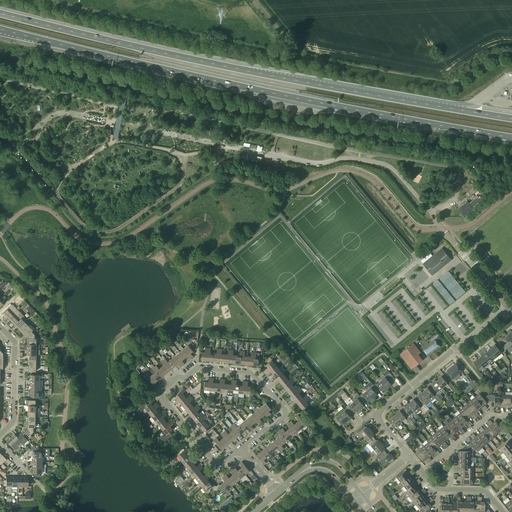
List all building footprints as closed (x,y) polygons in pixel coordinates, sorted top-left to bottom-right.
[(118,140),(127,98),(122,97),(117,122),(113,139),(116,139),(118,140)] [(469,203),(472,208),(481,200),(477,196),(469,203)] [(474,209),(472,208),(469,203),(467,201),(458,209),(465,217),(474,209)] [(442,248),(423,264),(432,275),(451,260),(442,248)] [(448,271),(440,278),(450,290),(457,299),(465,292),(448,271)] [(433,283),(450,304),(454,301),(437,280),(433,283)] [(3,313),(7,317),(16,308),(12,304),(11,305),(10,304),(7,306),(9,307),(3,313)] [(16,308),(7,317),(11,321),(20,312),(16,308)] [(20,312),(11,321),(15,325),(21,318),(23,317),(24,316),(20,312)] [(21,318),(15,325),(18,329),(25,322),(26,320),(23,317),(21,318)] [(29,326),(25,322),(18,329),(22,332),(29,326)] [(22,332),(27,337),(34,334),(31,331),(32,330),(29,326),(22,332)] [(191,337),(186,330),(182,330),(180,332),(187,341),(191,337)] [(507,333),(508,334),(503,338),(507,343),(502,347),(505,350),(511,344),(511,342),(510,340),(511,338),(511,330),(511,331),(510,330),(507,333)] [(27,337),(27,344),(36,344),(36,339),(34,338),(34,334),(27,337)] [(440,346),(434,339),(428,343),(427,343),(422,347),(428,355),(440,346)] [(413,343),(400,353),(411,368),(421,361),(416,354),(420,352),(413,343)] [(188,345),(184,349),(191,358),(193,356),(191,353),(193,351),(188,345)] [(497,356),(501,352),(495,345),(491,348),(497,356)] [(491,348),(486,352),(493,359),(497,356),(491,348)] [(189,360),(191,358),(184,349),(179,352),(184,358),(187,356),(189,360)] [(179,352),(175,356),(183,365),(185,364),(182,360),(184,358),(179,352)] [(488,363),(493,359),(486,352),(482,355),(488,363)] [(478,359),(484,366),(488,363),(482,355),(478,359)] [(175,356),(170,360),(175,366),(178,363),(181,367),(183,365),(175,356)] [(165,358),(163,360),(171,369),(175,366),(170,360),(168,362),(165,358)] [(378,360),(386,369),(388,367),(381,358),(378,360)] [(264,370),(266,372),(275,364),(272,359),(266,364),(268,367),(264,370)] [(478,359),(473,362),(480,370),(484,366),(478,359)] [(171,369),(163,360),(161,361),(164,365),(161,367),(166,373),(171,369)] [(456,363),(447,371),(453,379),(462,371),(456,363)] [(271,371),(273,373),(279,368),(275,364),(266,372),(268,374),(271,371)] [(162,376),(166,373),(161,367),(159,369),(156,365),(154,367),(162,376)] [(155,372),(153,374),(157,380),(162,376),(154,367),(152,369),(155,372)] [(272,379),(273,381),(283,373),(279,368),(273,373),(275,376),(272,379)] [(379,378),(381,380),(387,388),(390,386),(389,385),(391,383),(389,382),(394,378),(389,372),(384,376),(383,375),(379,378)] [(469,372),(465,375),(470,382),(474,378),(469,372)] [(157,380),(153,374),(150,376),(147,373),(145,374),(153,384),(157,380)] [(280,382),(286,377),(283,373),(273,381),(275,383),(278,380),(280,382)] [(436,380),(442,387),(447,383),(441,376),(436,380)] [(280,382),(284,387),(293,379),(292,377),(288,380),(286,377),(280,382)] [(293,379),(284,387),(288,391),(294,386),(292,384),(295,381),(293,379)] [(473,379),(468,384),(469,385),(465,389),(467,392),(477,384),(473,379)] [(373,385),(377,389),(378,390),(380,388),(382,391),(384,389),(384,390),(387,388),(381,380),(376,383),(373,385)] [(445,390),(442,387),(436,380),(436,381),(434,380),(431,383),(432,384),(431,385),(438,393),(439,392),(440,394),(445,390)] [(253,396),(254,387),(247,386),(248,381),(245,381),(244,393),(250,394),(250,395),(253,396)] [(375,395),(376,393),(375,391),(377,389),(373,385),(370,381),(364,387),(366,390),(373,398),(376,396),(375,395)] [(456,390),(450,383),(448,385),(454,392),(456,390)] [(288,391),(291,396),(301,388),(299,386),(296,389),(294,386),(288,391)] [(179,400),(184,396),(183,393),(186,390),(184,388),(175,396),(179,400)] [(301,388),(291,396),(295,400),(301,395),(299,393),(302,390),(301,388)] [(427,388),(422,392),(431,402),(435,398),(434,397),(434,396),(427,388)] [(362,393),(359,395),(363,400),(366,398),(368,401),(369,399),(370,400),(373,398),(366,390),(362,393)] [(418,396),(417,396),(424,404),(422,406),(426,411),(429,409),(426,406),(431,402),(422,392),(421,391),(418,394),(418,396)] [(490,401),(491,401),(491,394),(488,394),(484,398),(480,393),(475,397),(482,406),(487,402),(488,403),(490,401)] [(494,407),(500,407),(500,394),(494,394),(494,395),(491,394),(491,401),(494,401),(494,407)] [(182,405),(192,397),(190,395),(186,398),(184,396),(179,400),(182,405)] [(295,400),(298,404),(308,397),(306,395),(303,397),(301,395),(295,400)] [(357,398),(353,401),(359,409),(362,407),(361,406),(363,404),(361,402),(363,400),(359,395),(357,397),(357,398)] [(186,409),(192,404),(190,402),(193,399),(192,397),(182,405),(186,409)] [(308,397),(298,404),(302,409),(308,404),(306,401),(310,399),(308,397)] [(478,409),(482,406),(475,397),(471,400),(478,409)] [(422,406),(420,408),(414,399),(408,403),(417,413),(421,410),(424,413),(426,411),(422,406)] [(474,412),(478,409),(471,400),(467,404),(474,412)] [(346,406),(346,407),(350,411),(352,409),(354,412),(356,410),(357,411),(359,409),(353,401),(349,404),(348,404),(346,406)] [(148,412),(158,404),(156,402),(153,405),(150,402),(144,407),(148,412)] [(266,402),(261,406),(269,416),(271,414),(268,411),(271,408),(266,402)] [(404,407),(403,407),(410,416),(409,417),(412,422),(415,420),(412,417),(417,413),(408,403),(408,404),(407,403),(404,405),(404,407)] [(148,412),(152,416),(158,411),(156,409),(159,406),(158,404),(148,412)] [(186,409),(190,414),(199,406),(197,404),(194,407),(192,404),(186,409)] [(470,416),(474,412),(467,404),(463,407),(470,416)] [(201,408),(199,406),(190,414),(193,418),(199,413),(197,411),(201,408)] [(267,417),(269,416),(261,406),(257,410),(262,416),(264,414),(267,417)] [(350,416),(349,414),(351,412),(350,411),(346,407),(344,409),(343,407),(338,411),(347,421),(349,419),(349,418),(350,416)] [(467,418),(470,416),(463,407),(458,411),(460,413),(460,412),(466,419),(467,418)] [(262,416),(257,410),(253,414),(260,423),(262,421),(260,418),(262,416)] [(152,416),(155,421),(165,413),(163,411),(160,414),(158,411),(152,416)] [(337,423),(340,421),(342,424),(343,422),(344,423),(347,421),(338,411),(334,415),(336,416),(333,418),(337,423)] [(395,415),(400,422),(405,417),(400,411),(395,415)] [(460,412),(460,413),(456,416),(463,425),(465,423),(467,421),(466,419),(460,412)] [(155,421),(159,425),(165,420),(163,418),(167,415),(165,413),(155,421)] [(201,416),(199,413),(193,418),(197,423),(206,415),(204,413),(201,416)] [(258,425),(260,423),(253,414),(248,417),(253,423),(256,421),(258,425)] [(200,427),(206,422),(204,420),(208,417),(206,415),(197,423),(200,427)] [(299,420),(297,422),(301,428),(307,423),(301,416),(300,417),(298,415),(296,417),(299,420)] [(398,424),(400,422),(395,415),(390,419),(397,427),(399,425),(398,424)] [(459,429),(462,432),(463,434),(465,432),(464,430),(460,427),(463,425),(456,416),(452,419),(459,429)] [(253,423),(248,417),(244,421),(252,430),(254,429),(251,425),(253,423)] [(463,434),(462,432),(459,429),(452,419),(447,423),(455,432),(457,429),(458,430),(460,433),(462,435),(463,434)] [(167,422),(165,420),(159,425),(163,429),(172,422),(170,420),(167,422)] [(35,422),(26,421),(25,428),(33,431),(33,427),(35,427),(35,422)] [(250,432),(252,430),(244,421),(239,424),(244,430),(247,428),(250,432)] [(297,432),(301,428),(297,422),(294,424),(291,421),(289,422),(297,432)] [(507,430),(502,423),(499,425),(496,421),(491,425),(499,434),(500,435),(507,430)] [(174,424),(172,422),(163,429),(166,434),(167,434),(172,429),(170,426),(174,424)] [(208,425),(206,422),(200,427),(204,432),(214,424),(212,422),(208,425)] [(293,436),(297,432),(289,422),(287,424),(290,428),(288,430),(293,436)] [(232,425),(240,434),(244,430),(239,424),(237,426),(234,423),(232,425)] [(450,435),(455,432),(447,423),(443,426),(450,435)] [(235,438),(240,434),(232,425),(230,426),(233,430),(230,432),(235,438)] [(363,436),(371,429),(369,427),(368,427),(366,426),(364,427),(362,425),(356,430),(358,433),(357,433),(360,438),(363,436)] [(494,437),(499,434),(491,425),(487,428),(494,437)] [(446,438),(450,435),(443,426),(439,430),(446,438)] [(25,428),(21,433),(27,440),(31,436),(30,434),(33,431),(25,428)] [(223,432),(231,441),(235,438),(230,432),(228,434),(225,430),(224,429),(223,429),(222,428),(221,429),(223,432)] [(280,430),(288,439),(293,436),(288,430),(285,431),(282,428),(280,430)] [(490,440),(494,437),(487,428),(483,432),(490,440)] [(366,440),(368,443),(373,438),(371,436),(373,434),(372,433),(373,432),(371,429),(363,436),(366,440)] [(284,443),(288,439),(280,430),(278,431),(281,435),(279,437),(284,443)] [(448,446),(444,440),(446,438),(439,430),(435,433),(442,442),(447,447),(448,446)] [(227,445),(231,441),(223,432),(221,434),(224,437),(222,439),(227,445)] [(490,440),(483,432),(479,435),(486,444),(490,449),(493,447),(489,442),(490,440)] [(21,433),(17,437),(23,443),(27,440),(21,433)] [(445,449),(447,447),(442,442),(435,433),(431,436),(438,445),(441,443),(445,449)] [(14,434),(10,438),(19,447),(23,443),(17,437),(14,434)] [(159,439),(161,442),(168,436),(167,434),(166,434),(164,436),(163,435),(159,439)] [(479,435),(475,438),(482,447),(486,444),(479,435)] [(434,449),(438,445),(431,436),(426,440),(428,442),(434,449)] [(227,445),(222,439),(219,441),(216,437),(214,439),(222,449),(227,445)] [(281,445),(284,443),(279,437),(274,440),(282,450),(284,448),(281,445)] [(15,451),(19,447),(10,438),(6,442),(15,451)] [(371,445),(374,449),(382,443),(380,440),(379,441),(377,439),(375,441),(373,438),(368,443),(370,445),(371,445)] [(478,451),(482,447),(475,438),(470,442),(468,444),(469,445),(473,450),(475,448),(478,451)] [(280,452),(282,450),(274,440),(270,444),(275,450),(277,448),(280,452)] [(499,448),(503,452),(511,445),(508,441),(499,448)] [(428,442),(424,445),(431,454),(435,450),(434,449),(428,442)] [(379,456),(384,452),(382,450),(384,448),(383,446),(384,445),(382,443),(374,449),(377,453),(377,454),(378,455),(376,456),(376,457),(377,458),(379,456)] [(272,452),(275,450),(270,444),(266,448),(273,457),(275,455),(272,452)] [(418,447),(420,449),(427,457),(431,454),(424,445),(423,444),(418,447)] [(503,452),(507,456),(511,451),(511,445),(503,452)] [(33,451),(32,456),(42,457),(49,457),(49,448),(35,448),(35,451),(33,451)] [(181,460),(187,455),(185,453),(188,450),(187,448),(177,455),(181,460)] [(266,448),(261,451),(266,457),(268,460),(271,458),(271,459),(273,457),(266,448)] [(422,461),(427,457),(420,449),(415,452),(422,461)] [(266,457),(261,451),(256,455),(264,465),(266,463),(264,459),(266,457)] [(384,452),(379,456),(381,459),(382,458),(385,463),(393,457),(391,453),(390,454),(388,453),(386,454),(384,452)] [(185,464),(194,457),(192,455),(189,457),(187,455),(181,460),(185,464)] [(188,469),(194,464),(192,462),(196,459),(194,457),(185,464),(188,469)] [(245,475),(250,471),(242,461),(240,463),(242,466),(240,468),(245,475)] [(196,466),(194,464),(188,469),(184,472),(188,477),(192,473),(201,466),(200,464),(196,466)] [(196,478),(202,473),(200,470),(203,468),(201,466),(192,473),(196,478)] [(32,467),(32,473),(34,473),(34,476),(40,476),(40,473),(41,473),(45,473),(45,467),(41,467),(32,467)] [(245,475),(240,468),(238,470),(235,467),(233,469),(241,478),(245,475)] [(236,482),(241,478),(233,469),(231,470),(234,474),(231,476),(236,482)] [(397,478),(400,482),(409,475),(406,470),(397,478)] [(197,484),(199,482),(209,474),(207,472),(203,475),(202,473),(196,478),(193,480),(197,484)] [(199,482),(203,486),(203,487),(209,482),(207,479),(210,476),(209,474),(199,482)] [(226,474),(224,476),(232,485),(236,482),(231,476),(229,478),(226,474)] [(400,482),(404,486),(413,479),(409,475),(400,482)] [(225,481),(222,483),(227,489),(228,489),(232,485),(224,476),(222,478),(225,481)] [(416,483),(413,479),(404,486),(407,490),(414,484),(414,485),(416,483)] [(211,484),(209,482),(203,487),(203,486),(202,487),(206,492),(211,487),(214,491),(215,491),(215,485),(214,485),(212,483),(211,484)] [(228,490),(228,489),(227,489),(222,483),(220,485),(219,484),(217,485),(215,485),(215,491),(216,491),(219,488),(223,494),(228,490)] [(405,492),(409,496),(418,489),(414,485),(414,484),(407,490),(405,492)] [(409,496),(412,500),(421,493),(418,489),(409,496)] [(412,500),(416,504),(421,500),(425,497),(421,493),(412,500)] [(416,504),(419,508),(428,501),(425,497),(421,500),(416,504)] [(422,511),(431,511),(429,508),(432,506),(428,501),(419,508),(422,511)]
